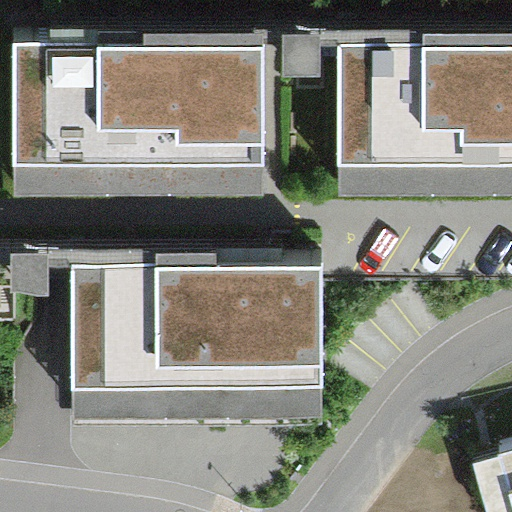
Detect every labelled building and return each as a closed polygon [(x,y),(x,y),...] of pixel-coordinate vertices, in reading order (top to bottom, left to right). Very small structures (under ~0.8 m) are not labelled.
[(328,26),(328,0),(291,0),(291,25),(328,26)] [(511,174),(511,30),(342,32),(343,175),(511,174)] [(260,175),(259,31),(18,32),(19,177),(260,175)] [(315,395),(315,253),(80,253),(80,395),(315,395)] [(511,425),(501,429),(511,470),(511,425)]
